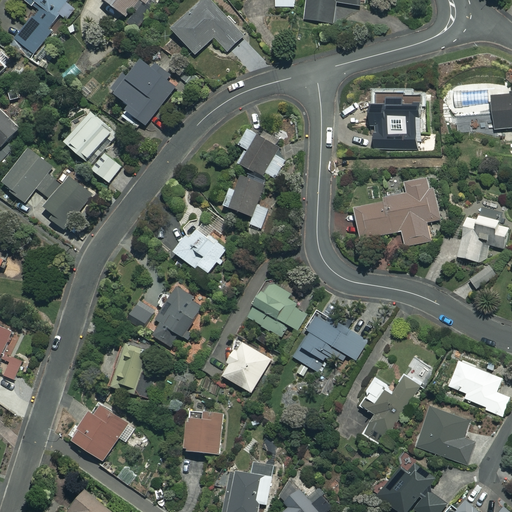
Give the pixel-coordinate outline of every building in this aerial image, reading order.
[(70,0),(24,0),(39,11),(16,39),(35,54),(52,33),(48,30),(61,15),(68,21),(77,10),(68,3),(70,0)] [(151,0),(105,0),(106,0),(130,19),(142,3),(146,6),(151,0)] [(244,34),(213,0),(201,0),(172,27),(195,52),(214,34),(227,49),(244,34)] [(362,0),(308,0),(305,19),(333,24),(337,3),(362,7),(362,0)] [(179,85),(144,59),(117,95),(132,107),(129,112),(147,126),(179,85)] [(511,90),(467,95),(471,128),(511,124),(511,90)] [(351,107),(351,150),(407,150),(407,106),(351,107)] [(0,109),(0,158),(25,134),(0,109)] [(119,136),(87,109),(72,127),(77,131),(67,143),(92,165),(90,167),(111,184),(124,169),(105,153),(119,136)] [(280,147),(250,131),(241,146),(250,151),(243,165),(275,182),(286,161),(276,155),(280,147)] [(56,165),(33,147),(5,184),(27,202),(38,189),(52,200),(47,208),(57,216),(54,220),(67,230),(94,195),(72,177),(65,186),(49,174),(56,165)] [(429,226),(417,170),(390,176),(391,181),(347,191),(357,238),(389,231),(391,241),(420,235),(418,228),(429,226)] [(495,174),(482,174),(482,188),(494,188),(495,174)] [(267,186),(244,177),(238,192),(232,189),(226,206),(254,218),(252,225),(263,230),(270,210),(259,206),(267,186)] [(203,214),(190,204),(175,224),(190,235),(176,254),(209,277),(228,251),(198,229),(197,223),(203,214)] [(470,212),(457,209),(444,250),(472,258),(477,243),(493,248),(503,217),(472,207),(470,212)] [(511,251),(500,255),(511,303),(511,302),(511,251)] [(497,272),(489,263),(470,281),(478,289),(497,272)] [(299,331),(311,312),(293,300),(297,295),(272,278),(253,306),(257,308),(251,318),(282,338),(290,326),(299,331)] [(205,304),(177,290),(172,300),(164,296),(161,303),(168,306),(160,321),(163,322),(155,338),(175,348),(181,335),(187,338),(205,304)] [(156,311),(140,302),(129,321),(145,330),(156,311)] [(417,326),(403,314),(388,331),(403,344),(417,326)] [(335,327),(318,317),(310,331),(312,332),(296,359),(319,373),(329,357),(343,365),(348,355),(357,361),(369,341),(345,327),(344,329),(337,324),(335,327)] [(0,360),(13,332),(0,325),(0,360)] [(151,350),(125,342),(111,387),(138,395),(151,350)] [(274,361),(243,342),(230,363),(232,365),(225,376),(253,394),(274,361)] [(15,381),(26,357),(17,353),(15,358),(6,355),(4,361),(9,364),(4,376),(15,381)] [(504,379),(461,361),(450,387),(468,394),(466,399),(487,408),(486,410),(503,417),(511,398),(498,393),(504,379)] [(421,386),(405,377),(397,391),(376,379),(368,393),(370,395),(362,407),(376,415),(364,435),(372,440),(376,432),(389,440),(421,386)] [(138,429),(99,403),(74,440),(105,461),(122,436),(129,441),(138,429)] [(473,422),(432,407),(418,447),(468,465),(476,442),(467,438),(473,422)] [(221,455),(224,414),(190,412),(187,452),(221,455)] [(273,464),(255,462),(254,472),(272,475),(273,464)] [(411,511),(436,478),(420,467),(413,477),(402,469),(382,497),(402,511),(411,511)] [(268,506),(272,478),(232,471),(224,511),(259,511),(261,504),(268,506)] [(316,491),(299,474),(278,494),(290,507),(284,511),(331,511),(334,509),(329,503),(320,511),(308,499),(316,491)] [(441,511),(447,505),(431,492),(418,510),(420,511),(441,511)] [(108,511),(85,493),(70,511),(108,511)] [(501,511),(479,511),(467,501),(458,511),(452,507),(447,511),(510,511),(505,508),(501,511)]
